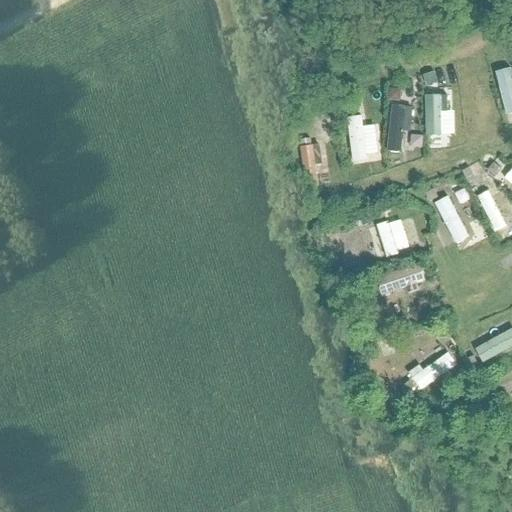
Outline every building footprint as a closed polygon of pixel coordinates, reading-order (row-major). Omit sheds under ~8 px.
[(469,74),(458,75),(462,132),(475,131),(474,113),(486,112),(485,94),(471,95),(469,74)] [(410,145),(407,100),(387,101),(388,130),(395,130),(396,145),(410,145)] [(315,167),(313,139),(300,140),(302,167),(315,167)] [(511,162),(509,161),(499,174),(511,184),(511,162)] [(473,191),(489,229),(501,224),(486,185),(473,191)] [(429,198),(450,241),(465,234),(444,191),(429,198)] [(415,245),(409,215),(375,221),(381,252),(415,245)] [(414,293),(413,280),(418,280),(418,264),(390,265),(391,293),(414,293)]
